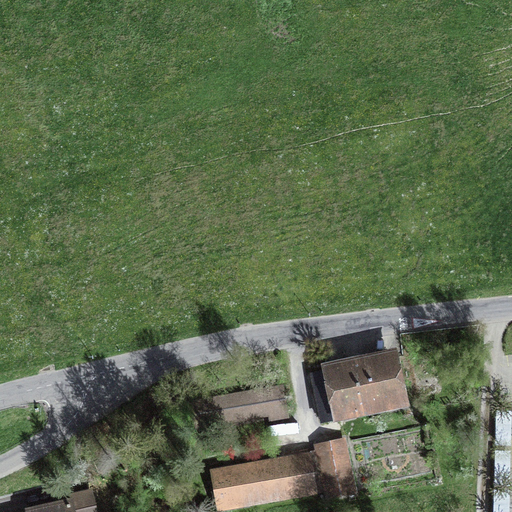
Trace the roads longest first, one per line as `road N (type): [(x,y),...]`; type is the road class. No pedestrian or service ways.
road 1 (tertiary): [(95,374),(295,331),(511,305)]
road 2 (track): [(482,511),(487,308)]
road 3 (unclassified): [(95,374),(58,434),(0,467)]
